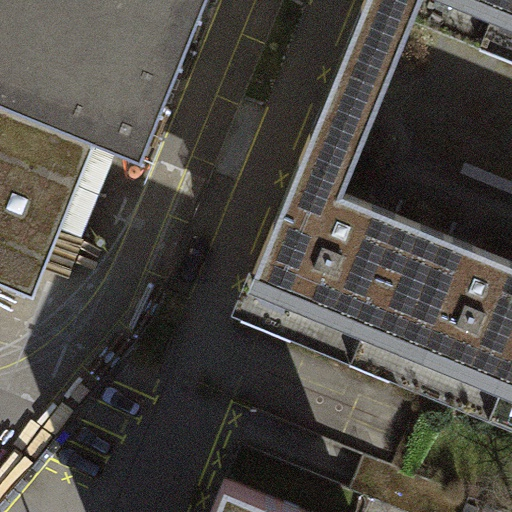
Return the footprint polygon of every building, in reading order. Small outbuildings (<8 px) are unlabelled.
[(97,134),(142,152),(203,0),(0,0),(0,272),(35,287),(97,134)] [(420,0),(434,0),(488,22),(497,0),(364,0),(348,41),(395,61),(420,0)] [(511,0),(497,0),(488,22),(511,31),(511,0)] [(369,125),(395,61),(348,41),(321,105),(369,125)] [(246,290),(360,337),(409,216),(343,188),(369,125),(321,105),(246,290)] [(95,141),(51,251),(73,260),(118,151),(95,141)] [(511,359),(511,257),(409,216),(360,337),(498,393),(511,359)] [(511,359),(498,393),(511,398),(511,359)] [(314,511),(225,476),(210,511),(314,511)]
